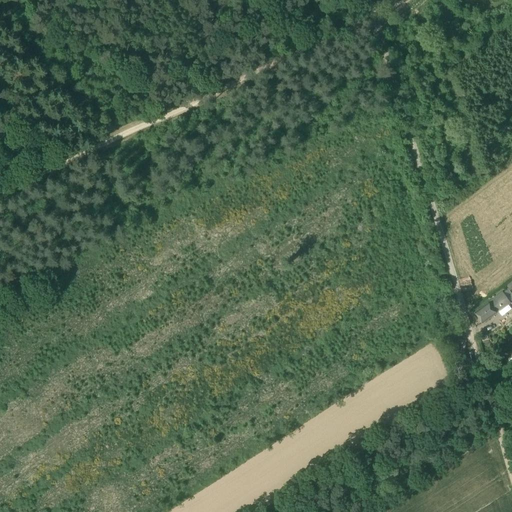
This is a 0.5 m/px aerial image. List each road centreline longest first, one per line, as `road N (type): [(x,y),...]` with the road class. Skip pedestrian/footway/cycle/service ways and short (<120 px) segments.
road 1 (track): [(0,190),(376,11)]
road 2 (unclassified): [(491,390),(372,0)]
